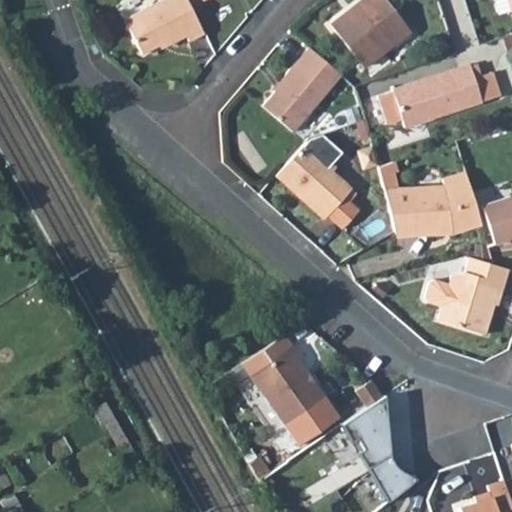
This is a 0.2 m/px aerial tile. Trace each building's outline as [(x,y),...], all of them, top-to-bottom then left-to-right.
[(119,0),(118,0),(124,14),(157,0),(119,0)] [(159,0),(123,19),(140,53),(168,39),(169,43),(184,35),(187,41),(203,33),(185,0),(159,0)] [(361,67),(409,30),(385,0),(364,0),(366,2),(348,16),(345,12),(329,24),(361,67)] [(348,16),(366,2),(364,0),(360,0),(345,12),(348,16)] [(507,0),(494,0),(498,13),(510,10),(507,0)] [(291,132),(339,74),(307,47),(283,76),(285,77),(261,106),(291,132)] [(400,119),(403,126),(480,101),(473,77),(468,63),(391,88),(391,90),(376,95),(386,124),(400,119)] [(480,101),(498,95),(490,71),(473,77),(480,101)] [(333,165),(305,140),(274,175),(323,218),(326,214),(342,227),(358,208),(348,199),(354,192),(349,187),(330,169),(333,165)] [(377,166),(393,231),(411,230),(426,230),(426,234),(451,233),(480,224),(464,172),(441,179),(443,186),(397,188),(390,162),(377,166)] [(493,244),(511,237),(511,195),(481,205),(493,244)] [(507,268),(468,256),(464,270),(450,274),(448,283),(433,279),(428,281),(423,296),(426,301),(440,305),(436,319),(484,334),(499,283),(503,284),(507,268)] [(371,286),(381,296),(387,289),(377,279),(371,286)] [(301,358),(283,333),(240,362),(283,424),(324,396),(298,360),(301,358)] [(354,390),(365,406),(380,396),(369,379),(354,390)] [(383,432),(380,396),(365,406),(339,424),(340,426),(339,427),(347,437),(359,457),(372,449),(385,442),(382,438),(383,432)] [(103,423),(114,416),(105,401),(92,409),(101,424),(103,423)] [(127,439),(114,416),(103,423),(116,445),(127,439)] [(372,449),(359,457),(367,470),(387,457),(385,442),(372,449)] [(388,457),(367,470),(386,500),(412,479),(414,478),(414,473),(410,473),(406,472),(402,471),(398,469),(396,467),(393,464),(390,460),(388,457)] [(0,490),(10,484),(0,466),(0,490)] [(458,511),(511,511),(511,509),(502,480),(486,485),(487,489),(489,496),(475,501),(457,507),(458,511)] [(475,501),(489,496),(487,489),(473,494),(475,501)] [(7,511),(24,511),(14,493),(1,500),(7,511)]
